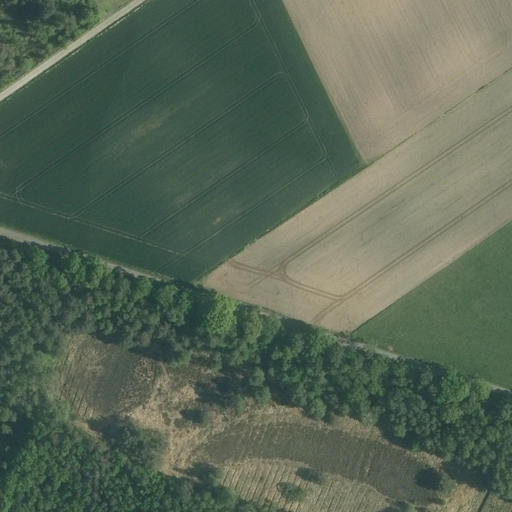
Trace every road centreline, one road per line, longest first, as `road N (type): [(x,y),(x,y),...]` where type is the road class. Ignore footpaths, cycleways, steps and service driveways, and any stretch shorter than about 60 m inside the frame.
road 1 (unclassified): [(0,229),(511,388)]
road 2 (track): [(0,94),(136,0)]
